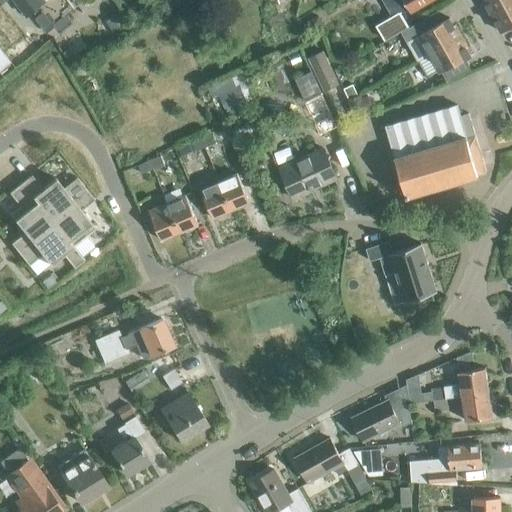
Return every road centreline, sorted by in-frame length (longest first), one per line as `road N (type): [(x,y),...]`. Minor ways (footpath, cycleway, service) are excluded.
road 1 (residential): [(178,277),(301,229),(358,224),(485,241)]
road 2 (residential): [(461,296),(440,335),(249,438)]
road 3 (residential): [(164,278),(86,138),(35,125),(0,143)]
road 4 (residential): [(249,438),(178,277)]
